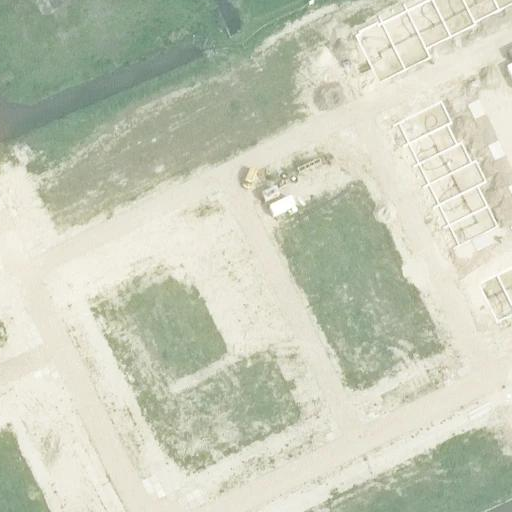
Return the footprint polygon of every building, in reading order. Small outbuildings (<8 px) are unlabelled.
[(431,0),(426,0),(406,10),(425,49),(427,49),(450,37),(431,0)] [(431,0),(450,37),(476,25),(475,22),(474,23),(462,0),(431,0)] [(462,0),(474,23),(475,22),(499,11),(493,0),(462,0)] [(511,0),(493,0),(499,11),(511,4),(511,0)] [(406,10),(381,22),(405,70),(431,58),(427,49),(425,49),(406,10)] [(359,33),(355,36),(365,56),(374,75),(378,83),(405,70),(381,22),(378,24),(377,22),(358,31),(359,33)] [(511,40),(502,45),(506,53),(511,49),(511,40)] [(474,59),(464,64),(467,72),(478,67),(474,59)] [(261,75),(258,77),(277,116),(276,117),(280,126),(308,112),(295,86),(284,64),(280,66),(279,64),(260,73),(261,75)] [(464,64),(453,70),(456,77),(467,72),(464,64)] [(258,77),(233,89),(252,129),(276,117),(277,116),(258,77)] [(425,83),(414,89),(418,96),(428,91),(425,83)] [(233,89),(208,102),(228,141),(252,129),(233,89)] [(414,89),(403,94),(407,101),(418,96),(414,89)] [(478,100),(467,105),(470,113),(481,107),(478,100)] [(441,101),(397,122),(408,144),(447,124),(447,125),(452,123),(441,101)] [(183,111),(182,111),(203,154),(204,153),(228,141),(208,102),(185,113),(183,111)] [(481,107),(470,113),(474,120),(485,115),(481,107)] [(160,122),(157,124),(177,163),(176,164),(180,172),(207,159),(204,153),(203,154),(182,111),(180,113),(179,110),(159,120),(160,122)] [(157,124),(132,136),(133,138),(134,138),(152,175),(153,175),(176,164),(177,163),(157,124)] [(447,124),(408,144),(418,164),(457,145),(457,144),(447,125),(447,124)] [(133,138),(109,150),(129,190),(154,177),(153,175),(152,175),(134,138),(133,138)] [(302,139),(291,145),(295,152),(305,147),(302,139)] [(457,145),(418,164),(428,185),(471,163),(471,162),(461,141),(457,144),(457,145)] [(498,141),(487,146),(490,154),(501,148),(498,141)] [(291,145),(280,150),(284,157),(295,152),(291,145)] [(501,148),(490,154),(494,161),(505,156),(501,148)] [(109,150),(84,162),(104,202),(105,202),(129,190),(109,150)] [(471,163),(428,185),(438,205),(477,186),(478,186),(486,182),(475,160),(471,162),(471,163)] [(84,162),(60,175),(79,214),(78,215),(82,223),(109,210),(105,202),(104,202),(84,162)] [(252,164),(241,169),(245,176),(256,171),(252,164)] [(241,169),(231,174),(234,182),(245,176),(241,169)] [(37,186),(33,188),(52,227),(78,215),(79,214),(60,175),(57,176),(56,174),(42,181),(39,182),(36,184),(37,186)] [(358,177),(318,197),(329,219),(369,199),(368,198),(358,177)] [(477,186),(438,205),(448,225),(487,206),(478,186),(477,186)] [(203,188),(192,193),(196,201),(206,196),(203,188)] [(192,193),(181,199),(185,206),(196,201),(192,193)] [(369,199),(329,219),(340,240),(379,221),(380,222),(382,221),(370,197),(368,198),(369,199)] [(487,206),(448,225),(458,247),(498,227),(487,206)] [(155,216),(144,222),(148,229),(159,224),(155,216)] [(379,221),(340,240),(350,262),(390,242),(380,222),(379,221)] [(144,222),(133,227),(137,234),(148,229),(144,222)] [(299,222),(290,226),(295,236),(303,232),(299,222)] [(303,232),(295,236),(299,245),(308,241),(303,232)] [(485,234),(478,237),(483,248),(490,245),(485,234)] [(478,237),(471,241),(476,252),(483,248),(478,237)] [(105,241),(95,246),(98,254),(109,248),(105,241)] [(390,242),(350,262),(360,282),(361,284),(400,264),(390,242)] [(95,246),(84,251),(88,259),(98,254),(95,246)] [(126,256),(78,280),(88,301),(128,281),(128,282),(137,278),(126,256)] [(158,257),(148,263),(151,270),(162,265),(158,257)] [(360,282),(356,285),(367,308),(372,306),(371,305),(411,285),(400,264),(361,284),(360,282)] [(162,265),(151,270),(155,277),(165,272),(162,265)] [(320,265),(311,269),(316,279),(325,275),(320,265)] [(511,266),(496,274),(511,306),(511,266)] [(511,306),(496,274),(477,284),(490,311),(496,323),(511,314),(511,306)] [(325,275),(316,279),(321,288),(329,284),(325,275)] [(128,281),(88,301),(98,321),(138,302),(128,282),(128,281)] [(411,285),(371,305),(372,306),(381,326),(382,327),(422,307),(422,306),(411,285)] [(178,298),(168,304),(171,311),(182,306),(178,298)] [(138,302),(98,321),(108,341),(108,342),(148,322),(147,321),(138,302)] [(381,326),(373,330),(384,352),(432,329),(433,330),(435,329),(423,305),(422,306),(422,307),(382,327),(381,326)] [(182,306),(171,311),(175,318),(186,313),(182,306)] [(341,308),(333,312),(337,322),(346,318),(341,308)] [(346,318),(337,322),(342,331),(350,327),(346,318)] [(108,341),(106,342),(117,364),(119,363),(118,362),(162,341),(152,319),(147,321),(148,322),(108,342),(108,341)] [(432,329),(384,352),(395,375),(443,351),(433,330),(432,329)] [(199,339),(188,344),(191,352),(202,346),(199,339)] [(162,341),(118,362),(119,363),(129,383),(173,361),(172,360),(162,341)] [(202,346),(191,352),(195,359),(206,354),(202,346)] [(362,351),(354,356),(358,365),(367,361),(362,351)] [(173,361),(129,383),(139,404),(187,381),(176,358),(172,360),(173,361)] [(241,359),(234,363),(239,374),(246,370),(241,359)] [(367,361),(358,365),(363,374),(372,370),(367,361)] [(234,363),(227,366),(232,377),(239,374),(234,363)] [(204,377),(197,381),(203,392),(210,388),(204,377)] [(265,377),(245,387),(249,396),(269,435),(270,434),(288,425),(265,377)] [(197,381),(190,385),(196,395),(203,392),(197,381)] [(166,391),(159,395),(164,405),(171,402),(166,391)] [(159,395),(152,399),(157,409),(164,405),(159,395)] [(249,396),(232,404),(251,444),(250,445),(251,446),(271,436),(270,434),(269,435),(249,396)] [(232,404),(213,413),(233,453),(250,445),(251,444),(232,404)] [(213,413),(195,422),(215,462),(215,461),(233,453),(213,413)] [(195,422),(177,431),(196,471),(195,471),(196,473),(216,463),(215,461),(215,462),(195,422)] [(465,436),(452,442),(471,479),(502,464),(484,427),(480,428),(480,427),(464,435),(465,436)] [(159,444),(155,446),(161,458),(165,456),(177,480),(195,471),(196,471),(177,431),(157,441),(159,444)] [(424,456),(421,458),(439,495),(471,479),(452,442),(440,448),(439,446),(423,454),(424,456)] [(366,485),(354,491),(364,511),(393,511),(402,508),(385,475),(382,477),(381,475),(365,482),(366,485)] [(326,505),(323,506),(325,511),(364,511),(354,491),(341,497),(340,495),(325,502),(326,505)] [(440,511),(434,500),(422,506),(425,511),(440,511)]
